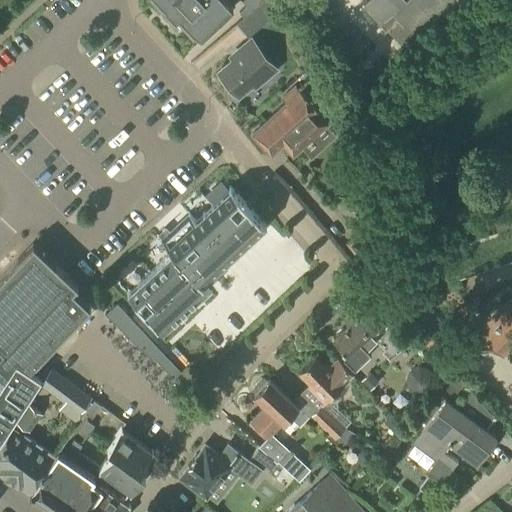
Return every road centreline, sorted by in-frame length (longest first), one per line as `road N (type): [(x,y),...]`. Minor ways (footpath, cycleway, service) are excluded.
road 1 (residential): [(208,119),(335,258),(334,275),(169,457),(136,511)]
road 2 (residential): [(31,202),(74,247),(208,119)]
road 3 (residential): [(208,119),(104,2)]
road 4 (unclassified): [(104,2),(0,99)]
